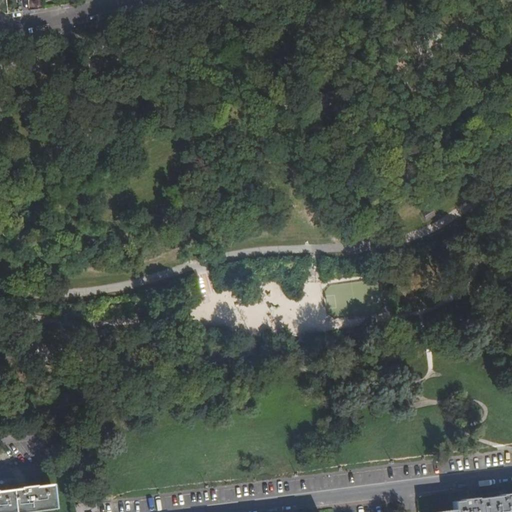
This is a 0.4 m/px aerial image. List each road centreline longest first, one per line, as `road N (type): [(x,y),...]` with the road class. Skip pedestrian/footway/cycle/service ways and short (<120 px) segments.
road 1 (residential): [(219,511),(511,474)]
road 2 (residential): [(0,24),(59,19),(125,0)]
